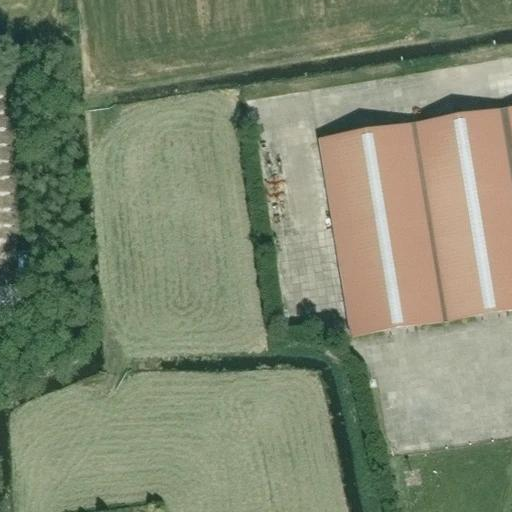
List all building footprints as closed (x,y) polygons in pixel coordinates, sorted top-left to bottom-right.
[(259,93),(261,129),(285,127),(284,114),(312,112),(311,90),(259,93)] [(351,337),(511,310),(511,111),(319,143),(351,337)] [(28,252),(18,253),(20,279),(30,278),(28,252)] [(511,349),(479,351),(480,372),(511,370),(511,349)] [(394,430),(395,440),(412,438),(411,428),(394,430)]
